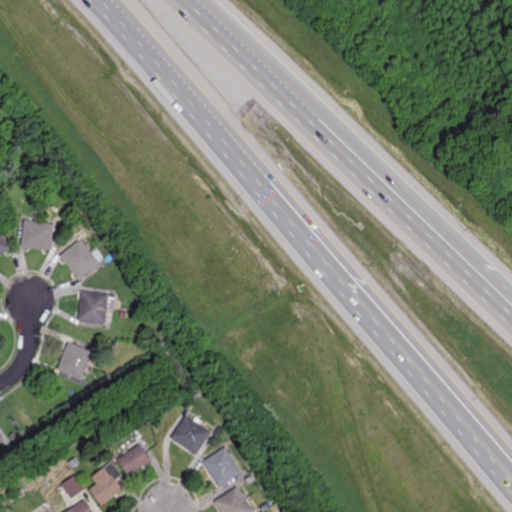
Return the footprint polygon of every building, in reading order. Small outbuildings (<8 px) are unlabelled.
[(51,251),(22,247),(25,220),(55,224),(51,251)] [(0,232),(12,249),(0,258),(0,232)] [(91,251),(96,247),(104,257),(99,261),(101,262),(79,279),(61,256),(82,239),(91,251)] [(106,325),(79,322),(83,291),(110,294),(106,325)] [(83,380),(59,370),(70,343),(94,353),(83,380)] [(80,402),(77,398),(84,393),(86,397),(80,402)] [(198,456),(172,439),(187,416),(212,433),(198,456)] [(130,475),(120,460),(140,445),(152,462),(130,475)] [(219,487),(203,462),(226,447),(242,472),(219,487)] [(75,469),(71,463),(77,458),(81,464),(75,469)] [(112,476),(114,474),(125,489),(103,504),(91,488),(98,483),(93,476),(104,468),(106,468),(107,469),(112,476)] [(74,498),(64,483),(77,474),(87,488),(74,498)] [(248,486),(244,480),(251,475),(255,481),(248,486)] [(221,511),(215,502),(237,487),(254,511),(221,511)] [(66,511),(87,499),(95,511),(66,511)]
